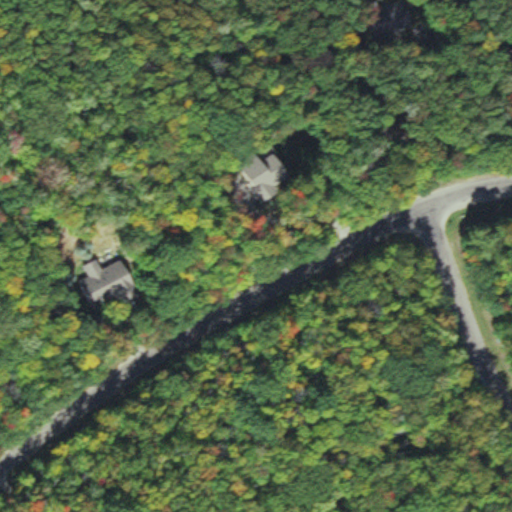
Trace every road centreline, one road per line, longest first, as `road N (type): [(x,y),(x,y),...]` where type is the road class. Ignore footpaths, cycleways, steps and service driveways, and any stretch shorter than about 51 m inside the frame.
road 1 (residential): [(511,190),(426,211),(318,261),(147,361),(0,469)]
road 2 (residential): [(511,422),(484,375),(426,211)]
